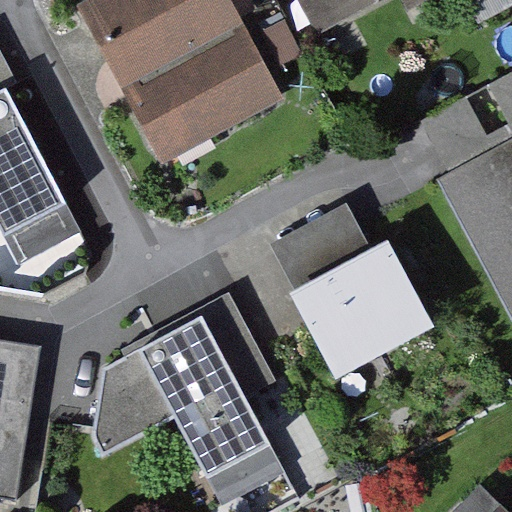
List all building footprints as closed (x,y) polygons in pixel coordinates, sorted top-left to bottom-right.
[(308,90),(258,0),(112,0),(104,5),(187,156),(308,90)] [(333,0),(345,20),(379,0),(403,0),(422,32),(478,0),(333,0)] [(0,251),(57,222),(0,112),(0,251)] [(511,152),(467,177),(511,261),(511,152)] [(464,331),(415,237),(314,291),(364,384),(464,331)] [(292,375),(245,283),(129,355),(120,431),(141,435),(180,418),(236,503),(302,469),(262,394),(292,375)] [(52,343),(0,335),(0,473),(32,478),(52,343)]
